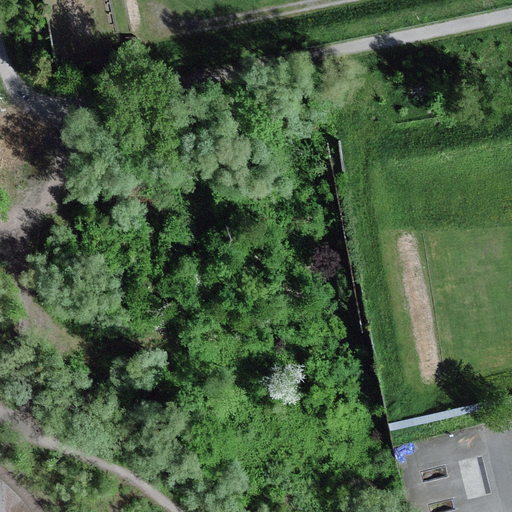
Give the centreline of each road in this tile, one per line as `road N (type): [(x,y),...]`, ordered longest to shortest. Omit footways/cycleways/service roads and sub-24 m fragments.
road 1 (track): [(511,12),(65,106)]
road 2 (track): [(0,416),(176,511)]
road 3 (track): [(336,0),(147,38)]
road 4 (track): [(65,106),(64,156),(0,233)]
